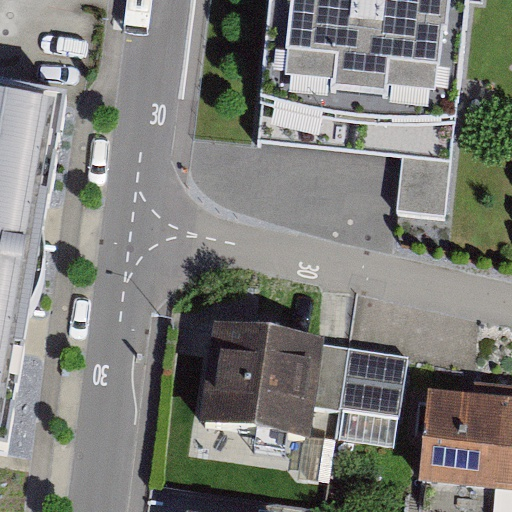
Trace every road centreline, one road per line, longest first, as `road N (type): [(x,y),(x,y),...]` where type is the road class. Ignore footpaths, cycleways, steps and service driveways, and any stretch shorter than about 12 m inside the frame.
road 1 (residential): [(511,308),(135,223)]
road 2 (residential): [(135,223),(98,511)]
road 3 (residential): [(165,0),(135,223)]
